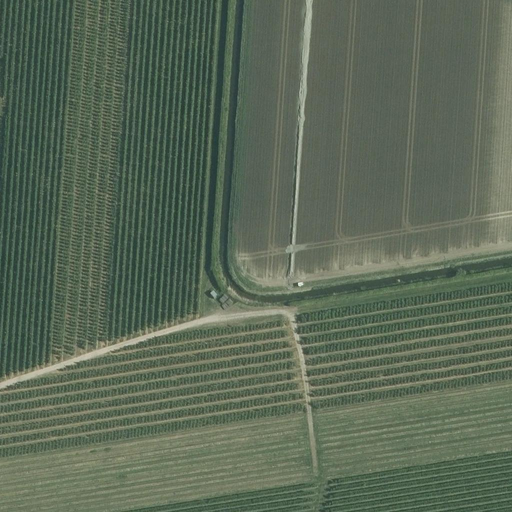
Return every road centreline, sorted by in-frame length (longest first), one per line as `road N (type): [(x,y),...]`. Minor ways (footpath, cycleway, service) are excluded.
road 1 (unknown): [(0,382),(201,319),(287,308),(314,454)]
road 2 (track): [(214,260),(225,291),(247,309),(511,272)]
